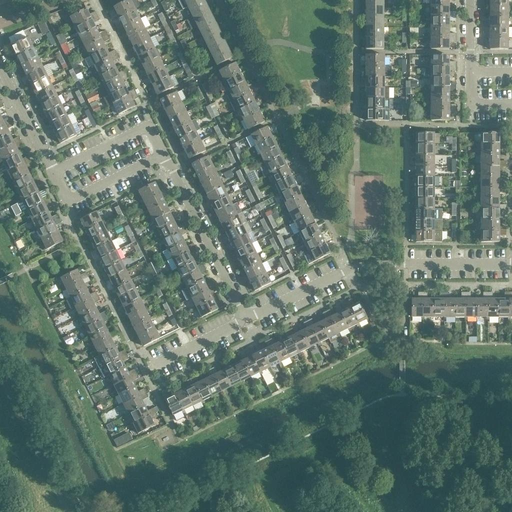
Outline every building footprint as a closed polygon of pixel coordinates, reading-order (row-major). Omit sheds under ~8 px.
[(135,10),(129,0),(114,8),(119,18),(135,10)] [(208,9),(203,0),(188,8),(193,17),(208,9)] [(383,17),(383,6),(366,6),(366,17),(383,17)] [(449,15),(449,6),(431,6),(431,17),(456,17),(456,12),(452,12),(452,13),(450,15),(449,15)] [(508,17),(508,6),(490,6),(490,17),(508,17)] [(75,28),(97,16),(95,12),(92,14),(92,15),(92,17),(90,18),(86,9),(70,17),(75,28)] [(213,19),(208,9),(193,17),(197,27),(213,19)] [(140,20),(135,10),(119,18),(124,28),(140,20)] [(96,29),(92,21),(94,21),(95,21),(96,22),(99,21),(97,16),(75,28),(80,37),(96,29)] [(383,28),(383,17),(366,17),(366,28),(383,28)] [(449,28),(449,19),(450,19),(452,21),(452,22),(456,22),(456,17),(431,17),(431,28),(449,28)] [(508,28),(508,17),(490,17),(490,28),(508,28)] [(218,29),(213,19),(197,27),(202,37),(218,29)] [(144,29),(140,20),(124,28),(128,37),(144,29)] [(383,39),(383,28),(366,28),(366,39),(383,39)] [(449,36),(449,28),(431,28),(431,39),(456,39),(456,34),(452,34),(452,35),(450,36),(449,36)] [(508,39),(508,28),(490,28),(490,39),(508,39)] [(84,47),(107,36),(105,31),(101,33),(102,34),(101,36),(100,37),(96,29),(80,37),(84,47)] [(149,39),(144,29),(128,37),(133,47),(149,39)] [(223,39),(218,29),(202,37),(207,46),(223,39)] [(106,49),(102,41),(103,40),(105,41),(106,42),(109,40),(107,36),(84,47),(89,57),(106,49)] [(33,48),(28,38),(12,46),(17,56),(33,48)] [(154,49),(149,39),(133,47),(138,57),(154,49)] [(228,48),(223,39),(207,46),(212,56),(228,48)] [(383,50),(383,39),(366,39),(366,50),(383,50)] [(406,50),(406,39),(402,39),(402,45),(397,45),(397,50),(406,50)] [(449,50),(449,41),(450,41),(452,42),(452,43),(456,43),(456,39),(431,39),(431,50),(449,50)] [(508,50),(508,39),(490,39),(490,50),(508,50)] [(38,58),(33,48),(17,56),(22,66),(38,58)] [(233,58),(228,48),(212,56),(217,66),(233,58)] [(94,66),(117,55),(115,51),(111,53),(112,54),(111,56),(109,56),(106,49),(89,57),(94,66)] [(159,58),(154,49),(138,57),(143,66),(159,58)] [(115,68),(111,60),(113,59),(115,60),(115,61),(119,59),(117,55),(94,66),(99,76),(115,68)] [(384,67),(384,56),(366,56),(366,67),(384,67)] [(449,65),(449,56),(431,56),(431,67),(456,67),(456,62),(452,62),(452,63),(450,65),(449,65)] [(43,68),(38,58),(22,66),(26,76),(43,68)] [(164,68),(159,58),(143,66),(148,76),(164,68)] [(240,73),(235,63),(219,72),(224,82),(240,73)] [(384,78),(384,67),(366,67),(366,78),(384,78)] [(449,78),(449,69),(450,69),(452,70),(452,72),(456,72),(456,67),(431,67),(431,78),(449,78)] [(47,77),(43,68),(26,76),(31,85),(47,77)] [(104,86),(126,74),(124,70),(121,72),(121,73),(121,75),(119,76),(115,68),(99,76),(104,86)] [(168,78),(164,68),(148,76),(152,86),(168,78)] [(245,83),(240,73),(224,82),(229,91),(245,83)] [(125,87),(121,80),(122,79),(124,79),(125,81),(128,79),(126,74),(104,86),(109,95),(125,87)] [(52,87),(47,77),(31,85),(36,95),(52,87)] [(174,88),(168,78),(152,86),(157,96),(174,88)] [(384,88),(384,78),(366,78),(366,88),(384,88)] [(449,86),(449,78),(431,78),(431,88),(456,88),(456,84),(452,84),(452,85),(450,86),(449,86)] [(250,93),(245,83),(229,91),(234,101),(250,93)] [(57,97),(52,87),(36,95),(41,105),(57,97)] [(113,105),(136,94),(134,89),(130,91),(131,92),(130,94),(129,95),(125,87),(109,95),(113,105)] [(384,99),(384,88),(366,88),(366,99),(384,99)] [(449,99),(449,91),(450,91),(452,92),(452,93),(456,93),(456,88),(431,88),(431,99),(449,99)] [(90,102),(99,98),(96,91),(86,95),(90,102)] [(181,103),(176,93),(160,101),(165,111),(181,103)] [(255,103),(250,93),(234,101),(238,111),(255,103)] [(135,107),(131,99),(132,98),(134,99),(134,100),(138,98),(136,94),(113,105),(118,115),(135,107)] [(62,106),(57,97),(41,105),(46,114),(62,106)] [(384,110),(384,99),(366,99),(366,110),(384,110)] [(449,108),(449,99),(431,99),(431,110),(456,110),(456,105),(452,105),(452,106),(450,108),(449,108)] [(186,113),(181,103),(165,111),(170,121),(186,113)] [(259,112),(255,103),(238,111),(243,120),(259,112)] [(67,116),(62,106),(46,114),(50,124),(67,116)] [(384,121),(384,110),(366,110),(366,121),(384,121)] [(449,121),(449,112),(450,112),(452,113),(452,115),(456,115),(456,110),(431,110),(431,121),(449,121)] [(264,122),(259,112),(243,120),(248,130),(264,122)] [(191,122),(186,113),(170,121),(174,130),(191,122)] [(0,127),(11,122),(9,118),(5,120),(6,121),(5,123),(4,123),(0,115),(0,127)] [(71,126),(67,116),(50,124),(55,134),(71,126)] [(0,139),(10,135),(6,127),(7,127),(9,127),(10,128),(13,127),(11,122),(0,127),(0,139)] [(195,132),(191,122),(174,130),(179,140),(195,132)] [(76,136),(71,126),(55,134),(60,144),(76,136)] [(272,138),(267,127),(251,135),(256,146),(272,138)] [(200,142),(195,132),(179,140),(184,150),(200,142)] [(434,145),(434,134),(416,134),(416,145),(434,145)] [(499,143),(499,134),(481,134),(481,145),(506,145),(506,140),(502,140),(502,141),(500,143),(499,143)] [(0,151),(21,142),(18,137),(15,139),(15,140),(15,142),(13,143),(10,135),(0,139),(0,151)] [(277,147),(272,138),(256,146),(261,155),(277,147)] [(19,154),(15,147),(17,146),(19,146),(19,148),(23,146),(21,142),(0,151),(0,156),(3,162),(19,154)] [(205,152),(200,142),(184,150),(189,160),(205,152)] [(434,156),(434,145),(416,145),(416,156),(434,156)] [(499,156),(499,147),(500,147),(502,148),(502,150),(506,150),(506,145),(481,145),(481,156),(499,156)] [(282,157),(277,147),(261,155),(265,165),(282,157)] [(8,172),(30,161),(28,157),(25,158),(25,160),(25,161),(23,162),(19,154),(3,162),(8,172)] [(434,167),(434,156),(416,156),(416,167),(434,167)] [(499,164),(499,156),(481,156),(481,166),(506,166),(506,162),(502,162),(502,163),(500,164),(499,164)] [(213,167),(208,157),(192,165),(197,175),(213,167)] [(286,167),(282,157),(265,165),(270,175),(286,167)] [(29,174),(25,166),(26,165),(28,166),(29,167),(32,165),(30,161),(8,172),(13,182),(29,174)] [(499,177),(499,169),(500,169),(502,170),(502,171),(506,171),(506,166),(481,166),(481,177),(499,177)] [(218,177),(213,167),(197,175),(201,185),(218,177)] [(291,176),(286,167),(270,175),(275,184),(291,176)] [(434,177),(434,167),(416,167),(416,177),(434,177)] [(18,192),(40,180),(38,176),(34,178),(35,179),(34,181),(33,182),(29,174),(13,182),(18,192)] [(296,186),(291,176),(275,184),(280,194),(296,186)] [(222,186),(218,177),(201,185),(206,194),(222,186)] [(434,188),(434,177),(416,177),(416,188),(434,188)] [(499,186),(499,177),(481,177),(481,188),(506,188),(506,183),(502,183),(502,184),(500,186),(499,186)] [(38,193),(35,186),(36,185),(38,185),(39,187),(42,185),(40,180),(18,192),(22,201),(38,193)] [(143,201),(166,190),(164,186),(160,188),(161,189),(160,191),(159,191),(155,183),(138,191),(143,201)] [(227,196),(222,186),(206,194),(211,204),(227,196)] [(301,196),(296,186),(280,194),(285,204),(301,196)] [(434,199),(434,188),(416,188),(416,199),(434,199)] [(499,199),(499,190),(500,190),(502,192),(502,193),(506,193),(506,188),(481,188),(481,199),(499,199)] [(164,203),(161,195),(162,195),(164,195),(164,196),(168,195),(166,190),(143,201),(148,211),(164,203)] [(27,211),(50,200),(47,195),(44,197),(44,198),(44,200),(42,201),(38,193),(22,201),(27,211)] [(232,206),(227,196),(211,204),(216,214),(232,206)] [(306,205),(301,196),(285,204),(289,213),(306,205)] [(434,210),(434,199),(416,199),(416,210),(434,210)] [(499,208),(499,199),(481,199),(481,210),(506,210),(506,205),(502,205),(502,206),(500,208),(499,208)] [(48,213),(44,205),(46,204),(48,205),(48,206),(52,204),(50,200),(27,211),(32,221),(48,213)] [(153,221),(175,210),(173,205),(170,207),(170,208),(170,210),(168,211),(164,203),(148,211),(153,221)] [(310,215),(306,205),(289,213),(294,223),(310,215)] [(237,215),(232,206),(216,214),(221,223),(237,215)] [(174,222),(170,215),(172,214),(173,215),(174,216),(178,214),(175,210),(153,221),(158,230),(174,222)] [(434,221),(434,210),(416,210),(416,221),(434,221)] [(499,221),(499,212),(500,212),(502,213),(502,215),(506,215),(506,210),(481,210),(481,221),(499,221)] [(101,222),(96,212),(80,220),(85,230),(101,222)] [(37,230),(59,219),(57,215),(53,217),(54,218),(53,220),(52,220),(48,213),(32,221),(37,230)] [(242,225),(237,215),(221,223),(225,233),(242,225)] [(315,225),(310,215),(294,223),(299,233),(315,225)] [(58,232),(54,224),(55,223),(57,224),(58,225),(61,223),(59,219),(37,230),(42,240),(58,232)] [(434,231),(434,221),(416,221),(416,231),(434,231)] [(499,229),(499,221),(481,221),(481,232),(506,231),(506,227),(502,227),(502,228),(500,229),(499,229)] [(106,232),(101,222),(85,230),(90,240),(106,232)] [(163,240),(185,229),(183,225),(179,226),(180,228),(179,229),(178,230),(174,222),(158,230),(163,240)] [(246,235),(242,225),(225,233),(230,243),(246,235)] [(320,234),(315,225),(299,233),(304,242),(320,234)] [(184,242),(180,234),(181,233),(183,234),(184,235),(187,233),(185,229),(163,240),(167,250),(184,242)] [(434,243),(434,231),(416,231),(416,243),(434,243)] [(499,243),(499,234),(500,234),(502,235),(502,236),(506,236),(506,231),(481,232),(481,243),(499,243)] [(63,242),(69,239),(67,234),(63,236),(64,237),(63,239),(62,240),(58,232),(42,240),(47,250),(63,242)] [(111,242),(106,232),(90,240),(95,250),(111,242)] [(325,244),(320,234),(304,242),(309,252),(325,244)] [(251,244),(246,235),(230,243),(235,252),(251,244)] [(116,251),(111,242),(95,250),(100,259),(116,251)] [(172,259),(195,248),(193,244),(189,246),(190,247),(189,249),(187,249),(184,242),(167,250),(172,259)] [(256,254),(251,244),(235,252),(240,262),(256,254)] [(330,254),(325,244),(309,252),(314,262),(330,254)] [(193,261),(189,253),(191,253),(193,253),(193,254),(197,253),(195,248),(172,259),(177,269),(193,261)] [(121,261),(116,251),(100,259),(105,269),(121,261)] [(261,264),(256,254),(240,262),(245,272),(261,264)] [(125,271),(121,261),(105,269),(109,279),(125,271)] [(182,279),(204,268),(202,263),(199,265),(199,266),(199,268),(197,269),(193,261),(177,269),(182,279)] [(266,273),(261,264),(245,272),(249,281),(266,273)] [(203,281),(199,273),(201,272),(202,273),(203,274),(207,272),(204,268),(182,279),(187,289),(203,281)] [(66,288),(88,277),(86,273),(82,275),(83,276),(82,278),(81,278),(77,270),(61,278),(66,288)] [(130,280),(125,271),(109,279),(114,288),(130,280)] [(271,283),(266,273),(249,281),(255,292),(271,283)] [(87,290),(83,282),(84,281),(86,282),(87,283),(90,281),(88,277),(66,288),(70,298),(87,290)] [(135,290),(130,280),(114,288),(119,298),(135,290)] [(192,298),(214,287),(212,283),(208,285),(209,286),(208,287),(207,288),(203,281),(187,289),(192,298)] [(213,300),(209,292),(210,291),(212,292),(213,293),(216,291),(214,287),(192,298),(196,308),(213,300)] [(75,308),(98,297),(96,292),(92,294),(92,295),(92,297),(90,298),(87,290),(70,298),(75,308)] [(140,300),(135,290),(119,298),(124,308),(140,300)] [(422,318),(422,293),(418,293),(418,297),(419,297),(420,298),(420,300),(411,300),(411,318),(422,318)] [(433,318),(433,300),(425,300),(425,298),(426,297),(427,297),(427,293),(422,293),(422,318),(433,318)] [(444,318),(444,293),(439,293),(439,297),(440,297),(442,298),(442,300),(433,300),(433,318),(444,318)] [(455,318),(455,300),(446,300),(446,298),(448,297),(449,297),(449,293),(444,293),(444,318),(455,318)] [(466,318),(466,293),(461,293),(461,297),(462,297),(463,298),(463,300),(455,300),(455,318),(466,318)] [(477,318),(477,300),(468,300),(468,298),(469,297),(470,297),(470,293),(466,293),(466,318),(477,318)] [(488,318),(487,293),(483,293),(483,297),(484,297),(485,298),(485,300),(477,300),(477,318),(488,318)] [(498,318),(498,300),(490,300),(490,298),(491,297),(492,297),(492,293),(487,293),(488,318),(498,318)] [(509,318),(509,293),(504,293),(504,297),(506,297),(507,298),(507,300),(498,300),(498,318),(509,318)] [(96,309),(92,302),(94,301),(96,301),(96,303),(100,301),(98,297),(75,308),(80,317),(96,309)] [(145,309),(140,300),(124,308),(129,317),(145,309)] [(217,310),(224,307),(221,302),(218,304),(218,305),(218,307),(216,308),(213,300),(196,308),(200,315),(198,316),(199,319),(201,318),(218,310),(217,310)] [(367,319),(359,303),(351,307),(350,306),(351,304),(352,303),(350,300),(346,302),(357,324),(367,319)] [(357,324),(346,302),(342,304),(343,308),(345,307),(346,308),(347,309),(339,313),(347,329),(357,324)] [(85,327),(107,316),(105,312),(102,313),(102,314),(101,316),(100,317),(96,309),(80,317),(85,327)] [(149,319),(145,309),(129,317),(133,327),(149,319)] [(347,329),(339,313),(332,317),(331,315),(332,313),(333,313),(331,309),(327,311),(338,334),(347,329)] [(338,334),(327,311),(322,314),(324,317),(325,317),(327,317),(328,319),(320,323),(328,339),(338,334)] [(106,329),(103,323),(109,320),(107,316),(85,327),(90,337),(106,329)] [(154,329),(149,319),(133,327),(138,337),(154,329)] [(328,339),(320,323),(312,326),(312,325),(312,323),(313,323),(312,319),(307,321),(318,344),(328,339)] [(318,344),(307,321),(303,323),(305,327),(306,326),(308,327),(308,328),(301,332),(309,348),(318,344)] [(94,346),(117,335),(115,331),(111,333),(112,334),(111,336),(110,336),(106,329),(90,337),(94,346)] [(159,339),(154,329),(138,337),(143,347),(159,339)] [(309,348),(301,332),(293,336),(292,335),(293,333),(294,332),(292,329),(288,331),(299,353),(309,348)] [(299,353),(288,331),(283,333),(285,337),(286,336),(288,337),(289,338),(281,342),(289,358),(299,353)] [(115,348),(112,340),(113,340),(115,340),(115,341),(119,340),(117,335),(94,346),(99,356),(115,348)] [(289,358),(281,342),(273,346),(273,344),(273,342),(274,342),(273,338),(268,340),(280,363),(289,358)] [(280,363),(268,340),(264,343),(266,346),(267,346),(269,346),(270,348),(262,351),(270,368),(280,363)] [(104,366),(127,355),(124,350),(121,352),(121,353),(121,355),(119,356),(115,348),(99,356),(104,366)] [(270,368),(262,351),(254,355),(253,354),(254,352),(255,351),(253,348),(249,350),(260,372),(270,368)] [(260,372),(249,350),(245,352),(247,356),(248,355),(249,356),(250,357),(243,361),(251,377),(260,372)] [(125,368),(121,360),(123,359),(125,360),(125,361),(129,359),(127,355),(104,366),(109,376),(125,368)] [(251,377),(243,361),(235,365),(234,363),(235,362),(236,361),(234,357),(230,360),(241,382),(251,377)] [(241,382),(230,360),(225,362),(227,365),(228,365),(230,365),(231,367),(223,371),(231,387),(241,382)] [(231,387),(223,371),(215,375),(215,373),(215,371),(216,371),(215,367),(210,369),(221,392),(231,387)] [(114,385),(136,374),(134,370),(130,372),(131,373),(130,375),(129,375),(125,368),(109,376),(114,385)] [(221,392),(210,369),(206,372),(208,375),(209,375),(211,375),(211,377),(204,380),(212,397),(221,392)] [(135,387),(131,379),(132,378),(134,379),(135,380),(138,378),(136,374),(114,385),(118,395),(135,387)] [(212,397),(204,380),(196,384),(195,383),(196,381),(197,380),(195,377),(191,379),(202,401),(212,397)] [(202,401),(191,379),(187,381),(188,385),(189,384),(191,385),(192,386),(184,390),(192,406),(202,401)] [(192,406),(184,390),(177,394),(176,392),(176,391),(178,390),(176,386),(172,389),(183,411),(192,406)] [(123,405),(146,393),(144,389),(140,391),(141,392),(140,394),(138,395),(135,387),(118,395),(123,405)] [(183,411),(172,389),(167,391),(169,394),(170,394),(172,394),(173,396),(165,400),(173,416),(183,411)] [(144,406),(140,399),(142,398),(144,398),(144,400),(148,398),(146,393),(123,405),(128,414),(144,406)] [(133,424),(155,413),(153,409),(150,410),(150,411),(150,413),(148,414),(144,406),(128,414),(133,424)] [(154,426),(150,418),(152,417),(153,418),(154,419),(157,417),(155,413),(133,424),(138,434),(154,426)] [(129,432),(114,439),(117,446),(133,439),(129,432)]
